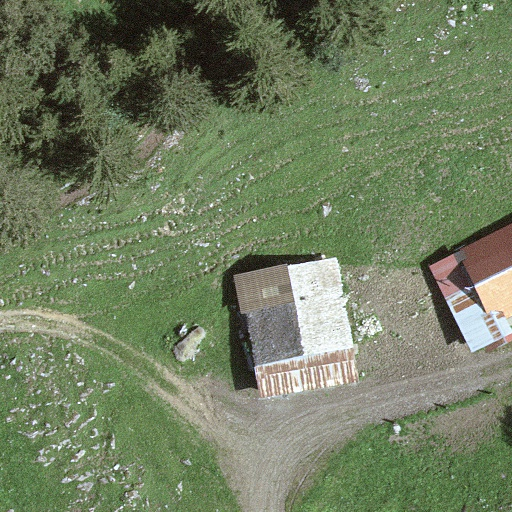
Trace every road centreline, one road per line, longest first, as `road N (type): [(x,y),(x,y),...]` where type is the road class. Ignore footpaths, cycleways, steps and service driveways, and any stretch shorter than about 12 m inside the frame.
road 1 (track): [(255,480),(166,372),(61,315),(0,324)]
road 2 (track): [(255,480),(310,436),(511,357)]
